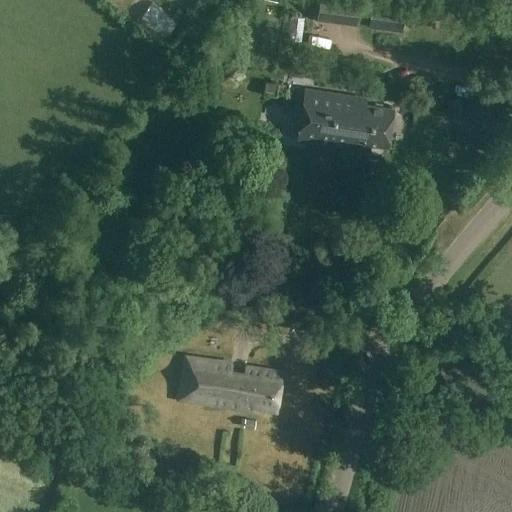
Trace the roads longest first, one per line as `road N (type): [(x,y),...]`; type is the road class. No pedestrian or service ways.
road 1 (unclassified): [(332,511),(384,357),(511,187)]
road 2 (track): [(511,405),(399,331)]
